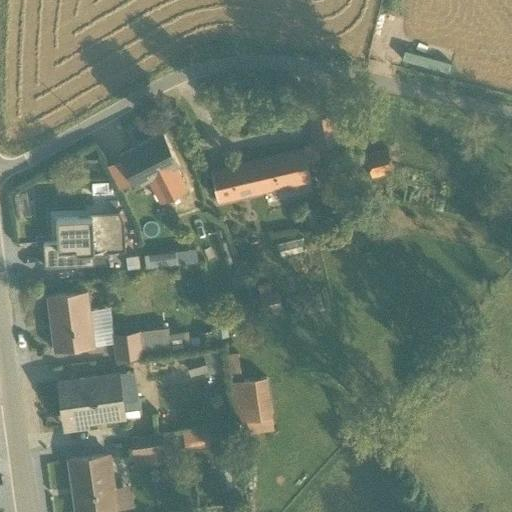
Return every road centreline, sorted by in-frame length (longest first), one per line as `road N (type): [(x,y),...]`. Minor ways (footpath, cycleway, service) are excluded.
road 1 (unclassified): [(0,172),(165,83),(267,59),(511,112)]
road 2 (unclassified): [(25,511),(0,305)]
